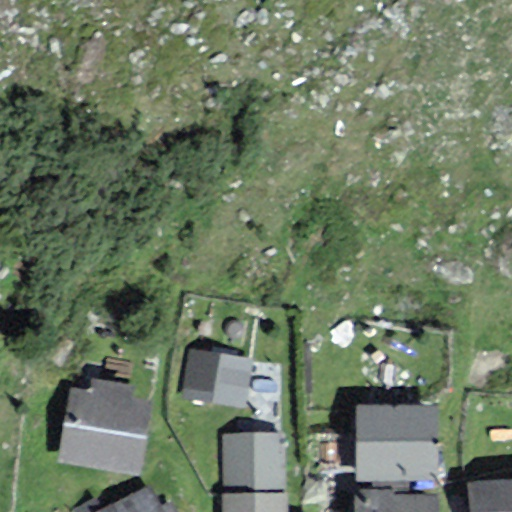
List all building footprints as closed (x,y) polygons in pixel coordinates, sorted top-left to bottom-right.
[(242,361),(168,351),(161,409),(235,418),(242,361)] [(57,393),(46,466),(126,477),(136,404),(57,393)] [(427,404),(345,407),(348,479),(430,475),(427,404)] [(265,511),(265,434),(203,435),(203,511),(265,511)] [(511,511),(511,469),(453,473),(454,511),(511,511)] [(147,511),(134,487),(85,511),(147,511)] [(423,511),(423,496),(338,496),(338,511),(423,511)]
